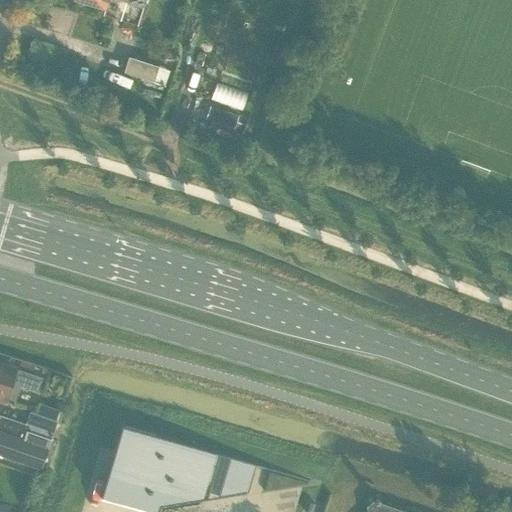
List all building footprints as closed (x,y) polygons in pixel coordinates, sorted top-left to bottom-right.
[(122,0),(143,6),(144,0),(74,0),(105,9),(107,0),(122,0)] [(153,82),(158,66),(128,57),(123,73),(153,82)] [(0,363),(0,397),(5,399),(5,396),(14,399),(19,384),(37,389),(41,377),(0,363)] [(29,411),(25,424),(24,428),(29,430),(50,437),(56,419),(29,411)] [(24,428),(25,424),(0,414),(0,453),(40,467),(50,437),(29,430),(24,428)] [(202,500),(216,453),(121,425),(100,498),(129,506),(148,511),(158,511),(160,506),(202,500)] [(216,453),(202,500),(219,498),(223,482),(230,457),(216,453)] [(230,457),(223,482),(247,489),(253,466),(254,464),(230,457)] [(223,482),(219,498),(245,494),(247,489),(223,482)] [(408,511),(378,502),(379,499),(375,498),(374,501),(372,501),(366,507),(367,511),(408,511)]
